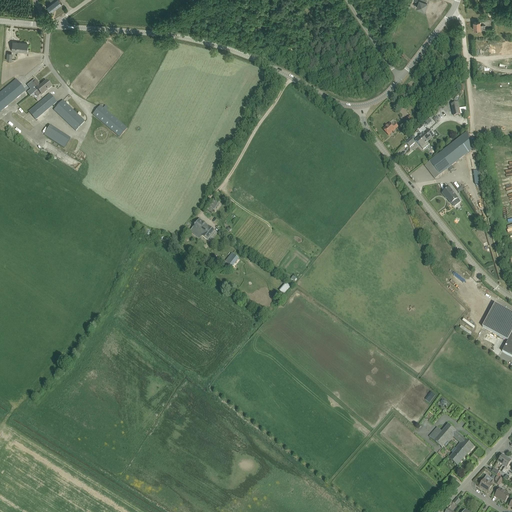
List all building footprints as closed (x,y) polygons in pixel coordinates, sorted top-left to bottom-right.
[(62,3),(59,0),(49,0),(51,2),(46,6),(51,12),(62,3)] [(418,2),(416,7),(424,10),(427,3),(425,2),(425,0),(414,0),(414,1),(418,2)] [(474,30),(476,30),(481,30),(481,29),(485,29),(485,25),(481,25),(480,21),(473,22),(474,30)] [(13,42),(12,50),(27,52),(28,43),(13,42)] [(35,80),(27,86),(34,94),(34,93),(38,97),(41,95),(52,87),(47,82),(41,87),(37,81),(36,82),(35,80)] [(398,97),(401,101),(407,96),(404,92),(400,95),(398,97)] [(57,102),(50,94),(29,112),(36,120),(57,102)] [(63,101),(54,110),(76,131),(85,122),(63,101)] [(454,116),(460,115),(458,104),(452,105),(454,116)] [(100,106),(98,109),(93,115),(119,137),(127,128),(100,106)] [(412,127),(416,124),(411,117),(406,121),(412,127)] [(389,136),(391,134),(395,130),(399,126),(396,123),(392,126),(390,124),(384,130),(389,136)] [(65,148),(71,139),(50,126),(44,135),(65,148)] [(418,131),(422,135),(415,141),(423,150),(430,144),(428,143),(434,137),(428,130),(427,131),(423,127),(418,131)] [(435,179),(471,152),(467,133),(425,166),(435,179)] [(411,139),(406,143),(410,147),(415,143),(411,139)] [(458,199),(449,188),(442,194),(445,197),(446,196),(451,204),(458,199)] [(213,200),(207,210),(211,214),(213,211),(218,203),(213,200)] [(192,229),(197,233),(204,238),(207,241),(215,231),(199,219),(192,229)] [(232,257),(227,263),(232,267),(237,261),(232,257)] [(286,283),(279,290),(284,295),(291,287),(286,283)] [(508,342),(503,352),(511,357),(511,313),(495,305),(482,328),(508,342)] [(464,319),(463,321),(474,329),(475,327),(464,319)] [(462,326),(460,328),(470,335),(471,333),(462,326)] [(430,403),(436,395),(431,392),(425,400),(430,403)] [(456,448),(457,449),(449,458),(458,466),(474,447),(449,425),(442,432),(439,429),(430,438),(442,448),(448,441),(449,443),(454,437),(461,443),(456,448)] [(498,462),(503,465),(507,459),(502,455),(498,462)] [(502,472),(507,475),(511,467),(509,466),(511,462),(507,459),(503,465),(505,467),(502,472)] [(494,482),(492,481),(493,479),(487,476),(480,487),(488,492),(493,485),(494,482)] [(510,495),(500,489),(495,497),(499,499),(499,498),(505,502),(510,495)]
